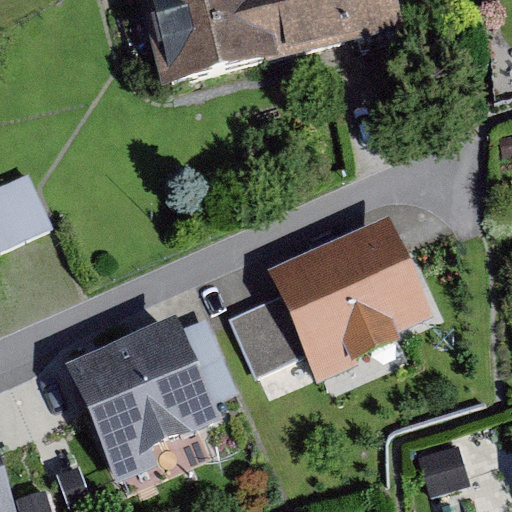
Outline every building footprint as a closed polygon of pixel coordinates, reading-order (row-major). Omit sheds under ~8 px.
[(276,0),(156,0),(180,92),(293,64),(276,0)] [(276,0),(293,64),(375,43),(378,55),(417,46),(405,0),(276,0)] [(65,233),(41,180),(0,198),(0,226),(14,256),(65,233)] [(401,232),(289,283),(297,301),(323,358),(334,383),(414,347),(410,340),(444,325),(401,232)] [(297,301),(245,325),(271,382),(323,358),(297,301)] [(248,396),(217,328),(194,339),(225,407),(248,396)] [(101,368),(82,377),(130,486),(168,469),(161,454),(231,423),(225,407),(194,339),(190,329),(137,352),(136,349),(100,364),(101,368)] [(0,511),(27,511),(6,441),(0,443),(0,511)]
